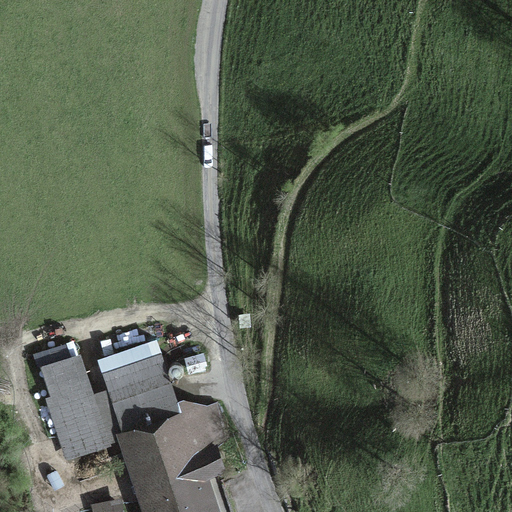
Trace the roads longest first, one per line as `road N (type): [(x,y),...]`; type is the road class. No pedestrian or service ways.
road 1 (unclassified): [(219,0),(210,107),(215,285),(275,511)]
road 2 (track): [(256,444),(288,205),(326,148),(400,99),(426,0)]
